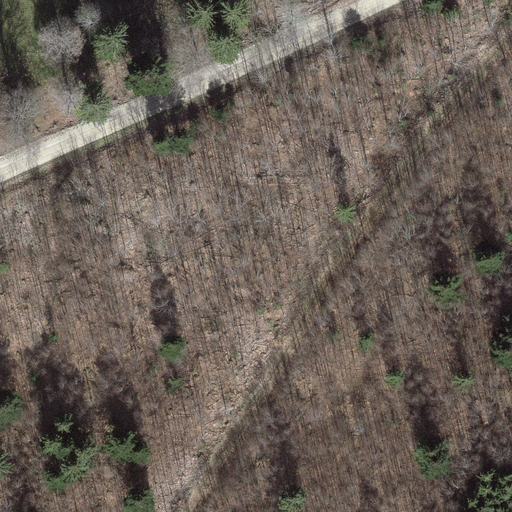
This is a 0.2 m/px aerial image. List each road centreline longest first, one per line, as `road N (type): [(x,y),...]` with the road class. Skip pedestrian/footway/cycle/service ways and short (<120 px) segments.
road 1 (track): [(511,48),(376,217),(206,511)]
road 2 (track): [(0,158),(341,0)]
